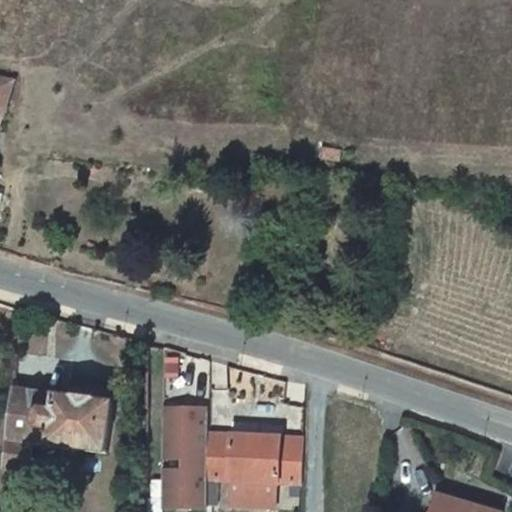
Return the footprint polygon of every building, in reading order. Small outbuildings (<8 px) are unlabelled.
[(0,117),(4,118),(15,81),(0,78),(0,117)] [(322,158),(340,161),(342,151),(323,148),(322,158)] [(43,392),(15,387),(5,469),(27,472),(31,445),(108,454),(115,403),(55,394),(53,409),(41,407),(43,392)] [(55,394),(43,392),(41,407),(53,409),(55,394)] [(207,410),(164,409),(163,458),(184,458),(184,472),(163,471),(163,508),(206,508),(207,410)] [(209,409),(207,410),(206,508),(208,508),(208,506),(217,507),(217,505),(218,505),(220,479),(230,480),(230,482),(232,482),(231,505),(251,506),(251,437),(232,436),(232,443),(209,442),(209,435),(209,409)] [(232,436),(209,435),(209,442),(232,443),(232,436)] [(283,439),(251,437),(251,506),(277,508),(278,485),(280,485),(280,483),(302,484),(304,448),(283,446),(283,439)] [(305,440),(283,439),(283,446),(304,448),(305,440)] [(495,511),(439,495),(433,511),(495,511)]
